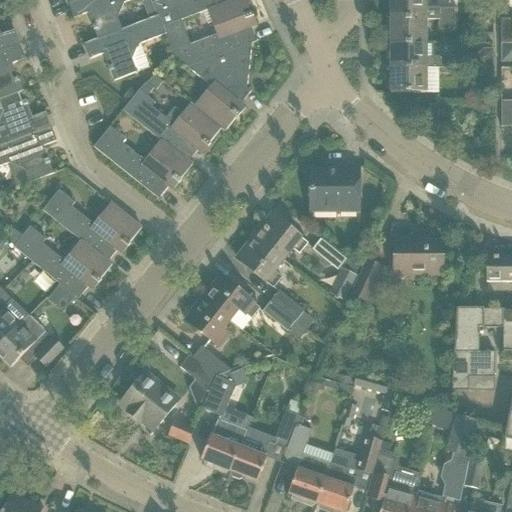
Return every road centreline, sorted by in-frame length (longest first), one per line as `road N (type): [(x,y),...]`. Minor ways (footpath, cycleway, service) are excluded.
road 1 (residential): [(187,245),(77,150),(28,0)]
road 2 (residential): [(187,245),(30,425)]
road 3 (residential): [(511,208),(405,152),(322,74)]
road 4 (residential): [(322,74),(187,245)]
road 5 (residential): [(30,425),(153,488)]
